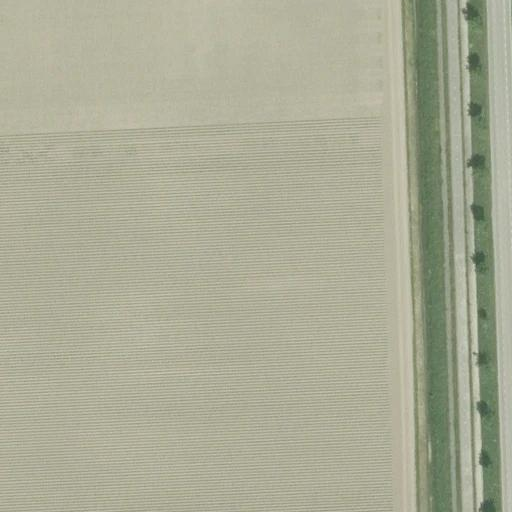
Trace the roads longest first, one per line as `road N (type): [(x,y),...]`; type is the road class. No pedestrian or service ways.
road 1 (unknown): [(478,511),(463,0)]
road 2 (unclassified): [(511,464),(497,0)]
